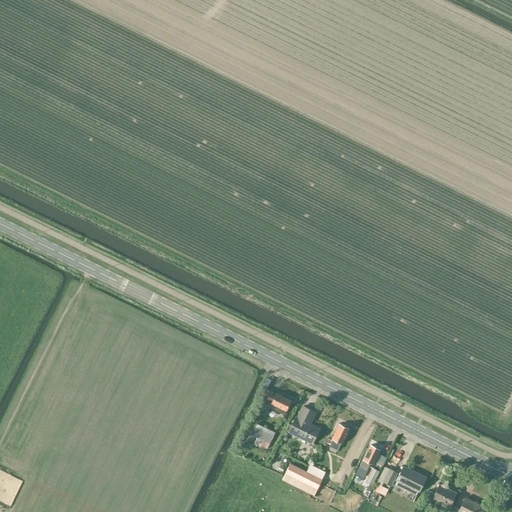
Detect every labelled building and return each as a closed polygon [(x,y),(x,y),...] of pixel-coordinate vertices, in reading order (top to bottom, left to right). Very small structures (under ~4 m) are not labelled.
[(291,400),(276,393),(262,386),(257,398),(265,402),(262,409),(269,412),(271,408),(283,414),(285,410),(291,400)] [(303,406),(298,416),(295,415),(288,432),(312,444),(320,428),(310,424),(315,412),(303,406)] [(257,446),(258,445),(267,449),(275,432),(257,424),(252,435),(257,438),(254,445),(257,446)] [(332,439),(333,439),(332,440),(330,444),(329,446),(337,450),(341,443),(342,443),(349,428),(339,424),(332,439)] [(373,464),(380,450),(370,445),(363,460),(360,466),(356,473),(363,477),(367,470),(371,463),(373,464)] [(306,471),(290,463),(282,480),(314,496),(326,472),(310,464),(306,471)] [(383,482),(390,485),(397,472),(385,466),(376,485),(381,487),(383,482)] [(397,482),(396,485),(416,494),(417,492),(419,492),(426,477),(403,466),(396,481),(397,482)] [(373,468),(366,482),(370,484),(373,485),(380,471),(373,468)] [(422,501),(429,505),(433,498),(450,506),(456,493),(439,484),(434,493),(428,490),(422,501)] [(459,510),(458,511),(481,511),(484,507),(465,498),(459,510)]
